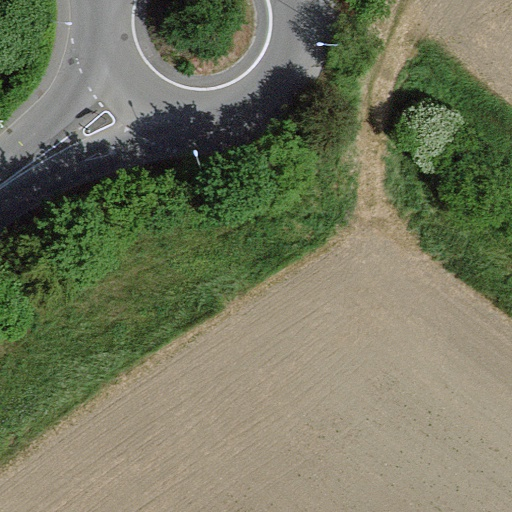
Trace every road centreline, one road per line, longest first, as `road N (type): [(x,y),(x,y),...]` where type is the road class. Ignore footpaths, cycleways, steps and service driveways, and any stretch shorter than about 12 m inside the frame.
road 1 (tertiary): [(136,95),(169,117),(199,124),(260,110),(296,74),(310,26),(307,0)]
road 2 (tertiary): [(136,95),(0,188)]
